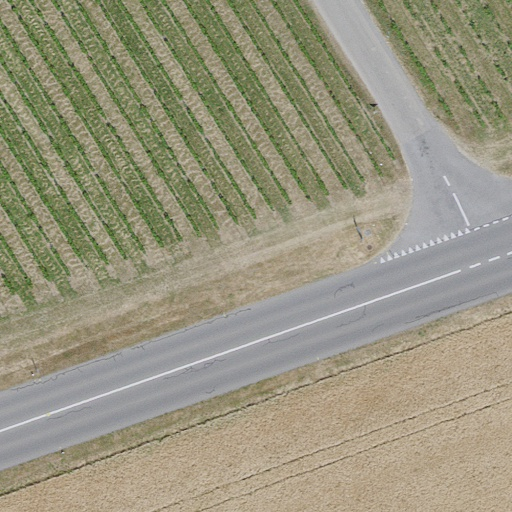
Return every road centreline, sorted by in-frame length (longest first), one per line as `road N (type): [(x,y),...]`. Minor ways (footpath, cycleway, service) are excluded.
road 1 (secondary): [(0,434),(480,267)]
road 2 (unclassified): [(480,267),(445,182),(329,0)]
